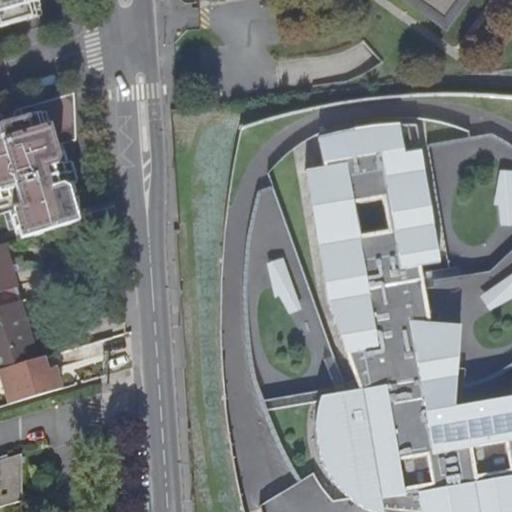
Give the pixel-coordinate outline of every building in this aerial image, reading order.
[(37,0),(27,0),(0,7),(0,30),(45,17),(37,0)] [(412,0),(442,22),(458,0),(412,0)] [(74,140),(73,94),(14,112),(11,118),(10,123),(3,125),(3,121),(1,116),(0,115),(0,193),(14,190),(19,209),(12,211),(19,241),(78,223),(73,205),(76,203),(71,185),(76,183),(71,162),(65,164),(60,145),(74,140)] [(511,511),(511,401),(452,412),(458,330),(426,327),(417,271),(434,268),(416,157),(398,160),(393,131),(314,145),(319,173),(302,176),(325,314),(356,395),(319,402),(317,408),(313,429),(315,451),(323,471),(334,489),(350,504),(364,511),(511,511)] [(0,308),(20,303),(3,245),(0,245),(0,308)] [(0,371),(42,359),(24,301),(20,303),(0,308),(0,371)] [(74,357),(78,369),(92,365),(85,346),(51,358),(53,365),(74,357)] [(46,371),(42,359),(0,371),(0,376),(8,406),(61,391),(56,376),(48,378),(46,371)] [(54,369),(46,371),(48,378),(56,376),(54,369)] [(0,508),(23,502),(22,455),(0,461),(0,508)] [(324,481),(264,501),(267,511),(308,511),(306,505),(329,497),(324,481)]
